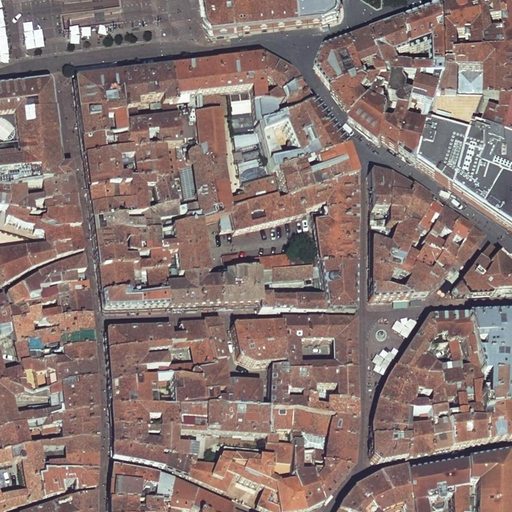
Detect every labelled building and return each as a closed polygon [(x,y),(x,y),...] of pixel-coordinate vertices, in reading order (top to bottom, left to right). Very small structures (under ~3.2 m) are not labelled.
[(202,0),(202,3),(201,8),(200,9),(202,20),(203,30),(205,30),(207,36),(208,38),(210,39),(237,36),(237,35),(323,25),(324,27),(336,23),(336,21),(339,18),(340,17),(341,14),(341,11),(342,10),(340,0),(202,0)] [(474,0),(459,6),(444,11),(448,62),(459,60),(458,37),(471,36),(473,59),(486,57),(478,0),(474,0)] [(506,55),(504,35),(492,36),(491,23),(502,22),(499,0),(478,0),(486,57),(486,58),(506,56),(506,55)] [(511,0),(499,0),(502,22),(504,35),(506,55),(511,54),(511,0)] [(423,19),(405,25),(412,54),(413,56),(432,49),(433,68),(414,68),(415,79),(419,80),(447,79),(448,75),(448,62),(444,11),(423,19)] [(387,32),(371,37),(385,75),(390,74),(392,79),(393,80),(407,80),(415,79),(414,68),(401,68),(398,59),(412,54),(405,25),(387,32)] [(359,41),(350,45),(364,82),(369,80),(365,71),(376,67),(377,69),(375,70),(374,74),(377,80),(382,80),(387,79),(385,75),(371,37),(362,40),(359,41)] [(321,83),(331,95),(350,85),(353,91),(357,89),(358,88),(358,85),(360,84),(364,82),(350,45),(335,50),(324,54),(315,74),(321,83)] [(511,54),(506,55),(506,56),(486,58),(486,57),(473,59),(459,60),(448,62),(448,75),(447,79),(440,106),(430,128),(471,140),(477,121),(484,103),(500,104),(511,103),(511,54)] [(252,128),(256,128),(272,123),(270,109),(265,108),(264,106),(261,107),(261,105),(259,96),(256,61),(218,65),(213,66),(212,66),(169,71),(177,149),(173,150),(177,179),(181,204),(182,210),(197,208),(197,225),(198,226),(217,221),(217,220),(228,217),(227,202),(216,119),(221,119),(218,97),(222,97),(226,96),(226,100),(242,99),(247,96),(252,128)] [(273,70),(256,61),(259,96),(264,87),(266,89),(272,98),(261,105),(261,107),(264,106),(265,108),(270,109),(289,104),(287,93),(295,88),(288,78),(273,70)] [(139,74),(117,77),(121,107),(123,136),(125,153),(144,152),(142,126),(136,126),(133,106),(149,105),(154,151),(173,150),(177,149),(169,71),(142,74),(139,74)] [(75,103),(76,113),(121,107),(117,77),(95,79),(75,82),(73,84),(75,103)] [(390,101),(393,80),(392,79),(387,79),(382,80),(375,95),(372,102),(369,105),(349,123),(365,135),(380,147),(381,145),(387,124),(393,125),(395,123),(396,123),(400,109),(398,106),(398,102),(390,101)] [(413,166),(417,169),(430,128),(440,106),(447,79),(419,80),(412,108),(400,157),(408,163),(413,166)] [(350,119),(349,123),(369,105),(363,101),(369,92),(375,95),(382,80),(377,80),(369,80),(364,82),(360,84),(358,85),(358,88),(357,89),(353,91),(350,85),(331,95),(340,107),(350,119)] [(390,151),(400,157),(412,108),(409,107),(408,102),(403,95),(407,80),(393,80),(390,101),(398,102),(398,106),(400,109),(396,123),(395,123),(393,125),(387,124),(381,145),(390,151)] [(0,195),(6,196),(6,193),(60,183),(55,145),(47,87),(45,85),(27,87),(9,89),(0,90),(0,195)] [(299,93),(295,88),(287,93),(289,104),(303,98),(299,93)] [(242,99),(226,100),(231,138),(243,189),(270,182),(269,175),(256,128),(252,128),(247,96),(242,99)] [(270,109),(272,123),(278,122),(310,107),(306,102),(303,98),(289,104),(270,109)] [(493,137),(511,142),(511,103),(500,104),(500,118),(488,115),(482,133),(493,137)] [(79,138),(80,142),(108,138),(123,136),(121,107),(76,113),(77,121),(79,138)] [(337,143),(326,128),(310,107),(278,122),(272,123),(256,128),(269,175),(344,152),(337,143)] [(479,121),(477,121),(471,140),(430,128),(417,169),(431,178),(500,225),(511,233),(511,183),(481,173),(493,137),(482,133),(479,121)] [(123,136),(108,138),(110,157),(82,160),(84,176),(86,193),(125,190),(125,182),(124,180),(117,181),(115,165),(132,162),(134,181),(177,179),(173,150),(154,151),(144,152),(125,153),(123,136)] [(511,142),(493,137),(481,173),(511,183),(511,142)] [(81,151),(82,160),(110,157),(108,138),(80,142),(81,151)] [(345,155),(344,152),(269,175),(270,182),(275,201),(282,199),(284,203),(315,193),(313,184),(318,182),(322,191),(354,181),(353,177),(345,155)] [(376,178),(368,176),(369,215),(385,213),(385,223),(369,223),(369,233),(369,236),(404,250),(410,235),(428,208),(418,201),(410,194),(389,182),(376,178)] [(89,221),(90,223),(139,217),(145,214),(142,191),(153,189),(158,204),(155,206),(156,211),(174,206),(181,204),(177,179),(134,181),(125,182),(125,190),(86,193),(88,205),(89,221)] [(70,181),(60,183),(6,193),(6,196),(5,214),(31,217),(30,209),(72,202),(71,193),(70,181)] [(221,257),(223,276),(270,271),(316,267),(354,268),(354,222),(354,181),(322,191),(315,193),(284,203),(282,199),(275,201),(270,182),(243,189),(244,195),(239,196),(240,200),(227,202),(228,217),(217,220),(217,221),(219,234),(230,233),(231,236),(300,219),(300,216),(316,210),(317,214),(310,216),(312,235),(315,258),(287,260),(286,256),(238,261),(236,256),(221,257)] [(318,182),(313,184),(315,193),(322,191),(318,182)] [(72,202),(30,209),(31,217),(74,215),(73,209),(72,202)] [(91,235),(91,237),(156,234),(155,222),(182,218),(183,228),(197,225),(197,208),(182,210),(175,212),(174,206),(156,211),(145,214),(139,217),(90,223),(91,235)] [(434,211),(428,208),(410,235),(404,250),(403,254),(409,258),(416,239),(422,242),(439,215),(434,211)] [(31,217),(5,214),(4,223),(0,221),(0,287),(1,289),(6,286),(24,275),(81,255),(79,243),(76,223),(74,215),(31,217)] [(446,220),(439,215),(422,242),(417,250),(421,252),(435,261),(440,251),(431,246),(435,238),(444,243),(453,225),(446,220)] [(207,310),(218,310),(216,283),(211,283),(210,277),(204,278),(201,253),(198,226),(197,225),(183,228),(169,231),(171,248),(162,249),(164,258),(172,258),(173,270),(165,271),(163,271),(164,281),(164,284),(174,284),(177,282),(177,280),(179,280),(179,289),(165,289),(163,290),(165,312),(181,311),(207,310)] [(452,278),(456,273),(448,266),(468,235),(461,230),(453,225),(444,243),(440,251),(435,261),(432,268),(444,279),(448,282),(452,278)] [(95,268),(96,272),(121,269),(119,242),(127,243),(128,253),(138,256),(147,256),(149,273),(163,271),(165,271),(164,258),(162,249),(158,249),(156,234),(91,237),(93,251),(95,268)] [(468,235),(448,266),(456,273),(478,247),(477,242),(473,239),(468,235)] [(424,301),(444,279),(432,268),(435,261),(421,252),(415,261),(409,258),(403,254),(404,250),(369,236),(368,263),(368,290),(383,294),(387,277),(405,282),(398,298),(407,300),(407,303),(420,302),(424,301)] [(487,250),(469,273),(480,282),(487,273),(485,270),(497,257),(493,254),(487,250)] [(511,277),(511,272),(497,257),(485,270),(487,273),(480,282),(479,283),(488,298),(491,297),(511,277)] [(52,291),(83,287),(82,282),(82,277),(81,270),(80,264),(57,272),(34,279),(34,282),(28,285),(21,289),(25,302),(35,300),(34,296),(52,291)] [(100,309),(101,312),(102,314),(135,313),(165,312),(163,290),(165,289),(164,284),(164,281),(163,271),(149,273),(136,274),(135,266),(121,269),(96,272),(98,289),(100,309)] [(353,296),(354,268),(316,267),(270,271),(271,283),(300,281),(301,280),(318,279),(321,301),(258,301),(256,301),(257,309),(257,315),(351,317),(353,315),(353,306),(353,296)] [(216,283),(218,310),(237,310),(257,309),(256,301),(258,301),(257,285),(271,283),(270,271),(223,276),(216,277),(216,283)] [(463,279),(457,286),(465,299),(477,298),(488,298),(479,283),(480,282),(469,273),(463,279)] [(511,277),(491,297),(496,297),(511,295),(511,277)] [(452,291),(449,295),(452,300),(459,299),(465,299),(457,286),(452,291)] [(52,300),(85,298),(85,293),(85,288),(83,287),(52,291),(34,296),(35,300),(37,304),(52,300)] [(12,293),(4,298),(9,311),(19,306),(20,308),(37,304),(35,300),(25,302),(21,289),(19,288),(12,293)] [(383,294),(368,290),(368,303),(370,305),(389,304),(391,303),(407,303),(407,300),(398,298),(383,294)] [(38,326),(88,320),(86,309),(85,298),(52,300),(37,304),(20,308),(23,314),(35,311),(37,309),(54,305),(55,316),(37,317),(38,326)] [(4,314),(0,302),(0,386),(3,386),(16,391),(15,386),(21,385),(18,372),(1,378),(0,375),(0,338),(11,336),(4,314)] [(57,341),(89,338),(88,329),(88,320),(38,326),(38,329),(43,329),(46,332),(55,331),(55,336),(30,339),(28,327),(38,326),(37,317),(35,311),(23,314),(20,308),(19,306),(9,311),(7,312),(4,314),(11,336),(13,348),(23,347),(56,342),(57,341)] [(408,339),(417,323),(401,315),(396,324),(390,321),(386,327),(408,339)] [(511,318),(510,317),(464,320),(469,341),(480,341),(480,354),(472,355),(477,378),(487,378),(487,387),(487,396),(485,396),(485,402),(481,402),(480,398),(476,398),(477,412),(511,410),(511,318)] [(444,321),(424,322),(417,333),(411,343),(426,352),(436,349),(445,349),(446,347),(453,346),(461,346),(463,355),(472,354),(469,341),(464,320),(444,321)] [(352,350),(352,337),(352,325),(315,325),(278,324),(278,328),(282,365),(284,372),(284,376),(306,375),(353,373),(352,350)] [(208,326),(200,326),(205,344),(210,367),(222,365),(225,364),(215,325),(208,326)] [(179,327),(179,332),(181,347),(181,348),(188,347),(189,345),(205,344),(200,326),(190,326),(179,327)] [(242,329),(230,329),(237,362),(252,369),(267,367),(282,365),(278,328),(242,329)] [(104,346),(106,355),(181,347),(179,332),(142,333),(104,334),(103,336),(104,346)] [(23,347),(25,358),(32,358),(39,357),(39,350),(56,348),(57,355),(60,355),(91,351),(90,345),(89,338),(57,341),(56,342),(23,347)] [(401,358),(392,372),(438,382),(439,391),(459,387),(458,370),(453,346),(446,347),(445,349),(449,369),(436,371),(426,364),(436,349),(426,352),(411,343),(401,358)] [(189,345),(188,347),(192,366),(181,367),(178,370),(165,371),(155,373),(156,382),(170,382),(180,382),(180,377),(189,376),(194,374),(194,369),(210,367),(205,344),(189,345)] [(13,348),(18,368),(26,367),(26,364),(25,358),(23,347),(13,348)] [(106,367),(107,380),(144,374),(155,373),(165,371),(164,355),(167,355),(169,356),(182,354),(181,348),(181,347),(106,355),(106,367)] [(32,358),(25,358),(26,364),(30,363),(31,367),(50,365),(51,374),(58,373),(92,367),(91,360),(91,351),(60,355),(61,365),(53,365),(51,356),(39,357),(32,358)] [(388,352),(384,359),(375,354),(371,364),(387,372),(395,356),(388,352)] [(511,410),(477,412),(476,398),(480,398),(478,387),(477,378),(472,355),(472,354),(463,355),(467,369),(458,370),(459,387),(439,391),(441,402),(450,401),(452,415),(443,417),(443,419),(444,426),(448,452),(480,448),(511,443),(511,442),(511,410)] [(15,386),(16,391),(29,399),(54,390),(92,384),(92,375),(92,367),(58,373),(51,374),(50,365),(31,367),(26,367),(18,368),(18,372),(21,385),(15,386)] [(224,377),(222,365),(210,367),(211,371),(194,374),(189,376),(187,380),(187,384),(197,385),(200,398),(220,396),(221,404),(226,404),(227,412),(258,413),(258,390),(257,388),(243,387),(231,386),(229,388),(229,394),(226,394),(224,377)] [(284,372),(267,372),(267,382),(265,413),(291,415),(302,416),(304,400),(306,375),(284,376),(284,372)] [(439,391),(438,382),(392,372),(386,383),(381,391),(376,404),(408,414),(413,414),(427,414),(442,412),(441,402),(439,391)] [(353,390),(353,373),(306,375),(304,400),(311,401),(311,390),(333,390),(334,404),(353,406),(353,390)] [(107,380),(107,389),(144,383),(144,374),(107,380)] [(478,387),(487,387),(487,378),(477,378),(478,387)] [(108,401),(109,411),(175,413),(214,405),(221,404),(220,396),(200,398),(197,385),(187,384),(180,382),(170,382),(170,389),(170,399),(154,400),(153,389),(152,382),(144,383),(107,389),(108,401)] [(0,432),(27,425),(93,414),(92,399),(92,384),(54,390),(29,399),(16,391),(3,386),(0,386),(0,432)] [(334,404),(326,403),(325,411),(312,410),(312,401),(311,401),(304,400),(302,416),(353,425),(353,419),(353,406),(334,404)] [(443,417),(452,415),(450,401),(441,402),(442,412),(443,417)] [(176,430),(176,434),(265,440),(265,413),(258,413),(227,412),(226,404),(221,404),(214,405),(214,411),(175,413),(176,430)] [(417,459),(429,456),(427,420),(424,420),(423,428),(407,430),(408,414),(376,404),(372,417),(369,430),(369,440),(392,439),(396,439),(402,439),(404,461),(417,459)] [(109,420),(110,430),(176,430),(175,413),(109,411),(109,420)] [(439,454),(448,452),(444,426),(433,427),(433,421),(443,419),(443,417),(442,412),(427,414),(427,420),(429,456),(439,454)] [(289,477),(300,511),(310,511),(311,511),(320,508),(313,491),(311,477),(297,476),(298,464),(311,465),(311,453),(298,454),(298,444),(290,444),(291,415),(265,413),(265,440),(265,448),(289,450),(289,477)] [(80,444),(95,443),(94,428),(93,414),(27,425),(0,432),(0,456),(26,449),(21,430),(38,427),(42,444),(37,445),(38,449),(80,444)] [(354,440),(353,425),(302,416),(291,415),(290,444),(298,444),(298,454),(311,453),(311,465),(315,466),(320,466),(350,471),(352,456),(354,440)] [(110,440),(110,448),(149,453),(188,461),(187,465),(193,467),(194,448),(175,446),(176,434),(176,430),(110,430),(110,440)] [(389,463),(404,461),(402,439),(396,439),(396,444),(393,444),(392,439),(369,440),(369,462),(375,466),(389,463)] [(64,459),(94,458),(94,451),(95,443),(80,444),(38,449),(38,452),(63,454),(64,459)] [(149,453),(110,448),(111,456),(111,462),(127,464),(136,466),(160,470),(185,480),(187,465),(188,461),(149,453)] [(300,511),(289,477),(289,450),(265,448),(264,454),(223,451),(222,461),(222,462),(220,462),(217,466),(216,465),(214,469),(200,468),(193,468),(193,467),(187,465),(185,480),(194,484),(203,488),(205,477),(205,472),(215,476),(209,491),(222,496),(230,479),(262,493),(254,511),(257,511),(300,511)] [(0,511),(10,511),(17,510),(39,503),(36,481),(41,480),(41,476),(40,461),(38,452),(38,449),(26,449),(0,456),(0,511)] [(70,476),(93,475),(93,467),(94,458),(64,459),(64,468),(50,468),(49,460),(40,461),(41,476),(58,477),(70,476)] [(406,476),(403,473),(407,511),(432,511),(440,511),(441,511),(442,511),(444,509),(442,508),(441,505),(442,504),(442,502),(447,501),(447,511),(511,511),(511,504),(511,494),(511,466),(511,465),(511,463),(511,461),(511,459),(509,458),(506,458),(504,461),(502,459),(500,460),(406,476)] [(315,466),(311,465),(311,477),(313,491),(320,508),(335,489),(350,471),(320,466),(320,477),(315,477),(315,466)] [(109,479),(108,486),(136,490),(152,493),(155,481),(132,476),(122,474),(110,472),(109,479)] [(205,477),(203,488),(209,491),(215,476),(205,472),(205,477)] [(377,479),(351,492),(369,511),(387,511),(397,508),(398,511),(407,511),(403,473),(389,476),(377,479)] [(93,475),(70,476),(70,487),(70,496),(92,492),(93,484),(93,475)] [(52,499),(61,498),(60,488),(58,477),(41,476),(41,480),(36,481),(39,503),(52,499)] [(70,476),(58,477),(60,488),(70,487),(70,476)] [(107,497),(107,507),(133,506),(140,506),(155,506),(156,508),(164,509),(169,485),(162,483),(155,481),(152,493),(136,490),(108,486),(107,497)] [(229,511),(191,495),(169,485),(164,509),(164,511),(229,511)] [(338,508),(335,511),(369,511),(351,492),(342,503),(338,508)] [(73,502),(49,510),(49,511),(91,511),(91,500),(73,502)]
